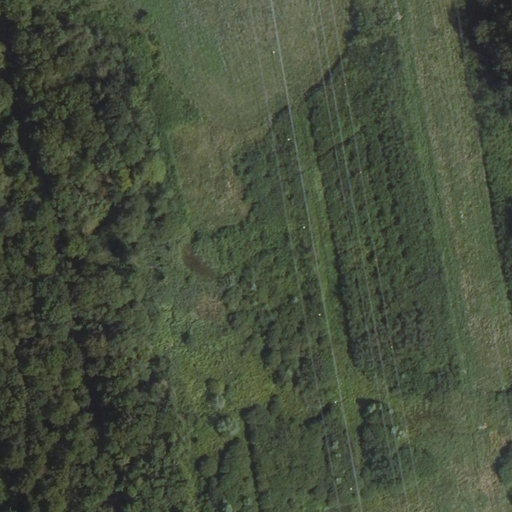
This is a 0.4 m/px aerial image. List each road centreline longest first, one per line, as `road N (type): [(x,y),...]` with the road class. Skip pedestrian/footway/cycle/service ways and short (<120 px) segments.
road 1 (unclassified): [(93,438),(35,184)]
road 2 (unclassified): [(0,17),(35,184)]
